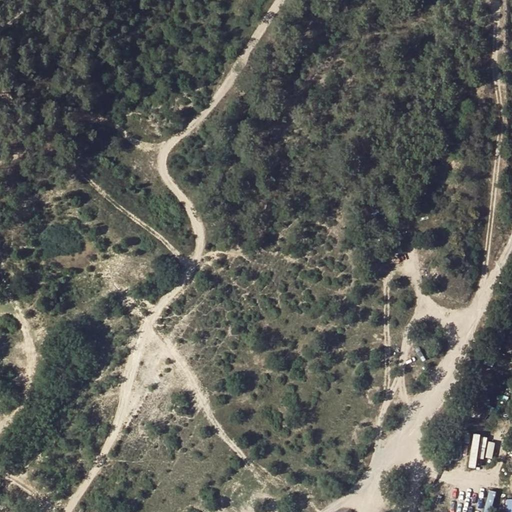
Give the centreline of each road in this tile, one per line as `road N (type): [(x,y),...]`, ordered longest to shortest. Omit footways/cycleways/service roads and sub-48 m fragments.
road 1 (track): [(69,511),(115,425),(147,321),(195,263),(203,241),(161,171),(168,141)]
road 2 (track): [(0,162),(90,116),(140,141),(168,141),(242,65),(280,0)]
road 3 (track): [(496,0),(496,140),(483,293)]
